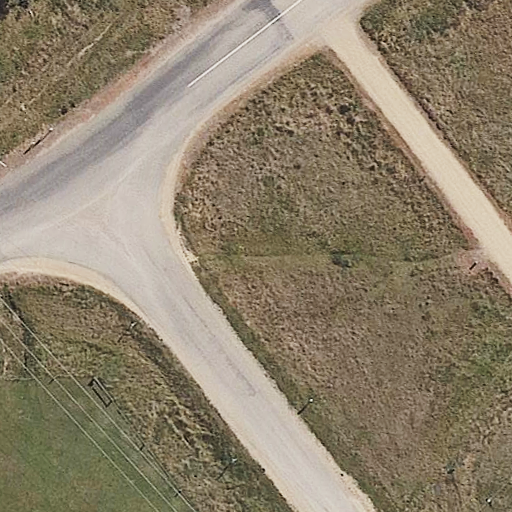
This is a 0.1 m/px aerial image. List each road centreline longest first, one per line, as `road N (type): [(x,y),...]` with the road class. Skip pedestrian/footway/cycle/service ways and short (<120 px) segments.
road 1 (unclassified): [(84,172),(342,511)]
road 2 (unclassified): [(84,172),(297,0)]
